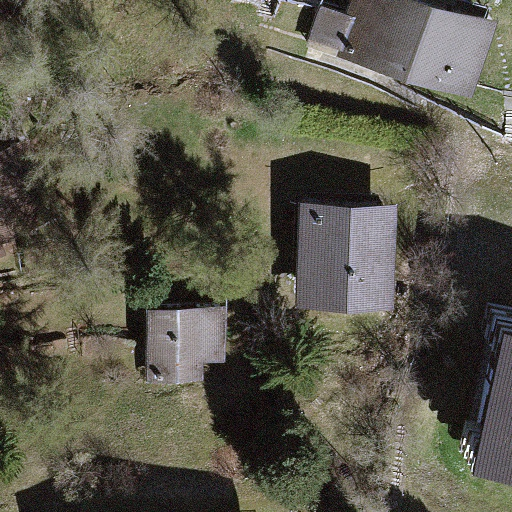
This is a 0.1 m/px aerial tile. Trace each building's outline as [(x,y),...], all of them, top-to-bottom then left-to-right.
[(257,0),(222,0),(255,9),(257,0)] [(487,20),(421,0),(337,0),(321,53),(463,97),(487,20)] [(0,150),(0,236),(32,223),(0,150)] [(380,191),(285,193),(288,305),(383,303),(380,191)] [(511,307),(469,299),(441,443),(511,456),(511,307)] [(218,304),(139,307),(142,386),(221,383),(218,304)]
